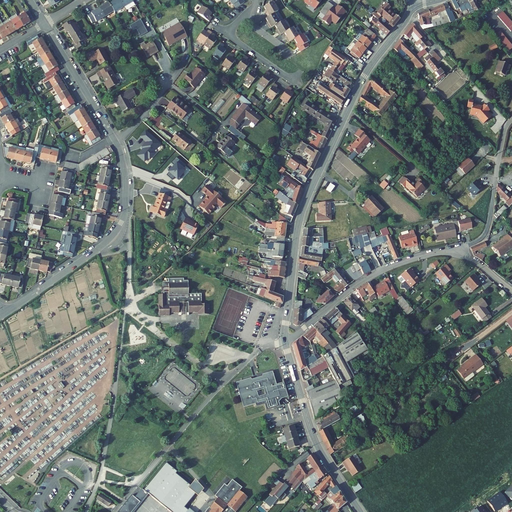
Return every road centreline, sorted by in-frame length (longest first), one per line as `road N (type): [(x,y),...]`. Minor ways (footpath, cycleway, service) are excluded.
road 1 (tertiary): [(285,334),(304,202),(365,73),(415,10)]
road 2 (residential): [(3,314),(98,248),(121,222),(125,177),(116,142)]
road 3 (tertiary): [(359,511),(315,441),(285,334)]
road 4 (residential): [(285,334),(372,273),(449,249)]
road 5 (residential): [(449,249),(475,242),(487,228),(511,118)]
road 6 (residential): [(116,142),(44,23)]
